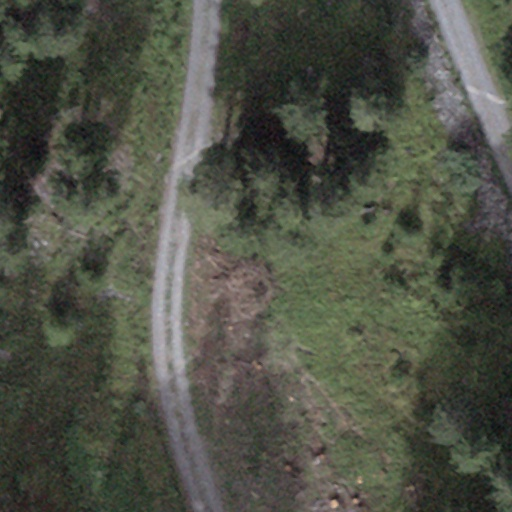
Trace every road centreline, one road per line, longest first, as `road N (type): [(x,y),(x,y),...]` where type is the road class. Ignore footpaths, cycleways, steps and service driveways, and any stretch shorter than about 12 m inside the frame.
road 1 (track): [(228,511),(212,477),(176,257),(171,0)]
road 2 (track): [(511,179),(462,77),(440,0)]
